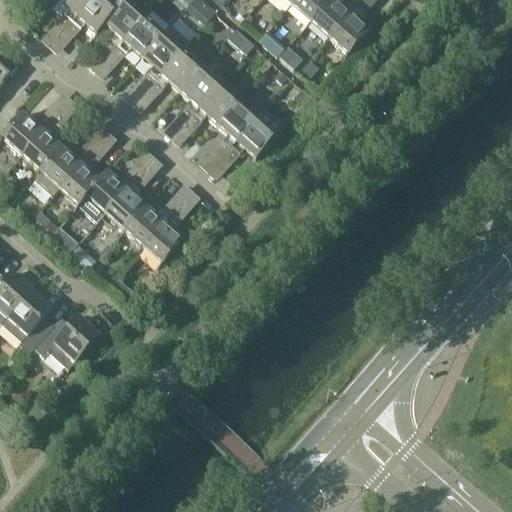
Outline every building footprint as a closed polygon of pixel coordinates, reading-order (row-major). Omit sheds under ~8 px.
[(55,29),(63,37),(95,0),(60,0),(57,4),(68,14),(55,29)] [(99,0),(95,0),(63,37),(71,43),(84,29),(95,38),(102,30),(116,15),(99,0)] [(198,4),(193,0),(173,0),(189,14),(198,4)] [(281,0),(291,9),(298,0),(281,0)] [(298,0),(291,9),(310,26),(331,2),(328,0),(298,0)] [(352,0),(342,12),(331,2),(310,26),(329,43),(363,4),(358,0),(352,0)] [(380,0),(358,0),(371,11),(380,0)] [(217,21),(198,4),(189,14),(208,31),(217,21)] [(363,4),(329,43),(348,60),(369,36),(358,26),(371,11),(363,4)] [(124,6),(116,15),(102,30),(113,39),(100,54),(108,61),(109,62),(143,23),(124,6)] [(143,23),(109,62),(116,68),(129,53),(141,64),(162,39),(143,23)] [(57,58),(71,43),(63,37),(55,29),(41,44),(57,58)] [(147,95),(181,56),(189,47),(170,31),(162,39),(141,64),(151,73),(138,87),(147,95)] [(253,50),(235,33),(227,42),(245,58),(253,50)] [(285,51),(267,35),(258,45),(276,61),(285,51)] [(293,73),(301,64),(287,51),(279,60),(293,73)] [(102,83),(116,68),(109,62),(108,61),(100,54),(86,69),(102,83)] [(0,55),(0,90),(7,83),(18,71),(0,55)] [(181,56),(147,95),(154,102),(167,87),(179,97),(200,73),(181,56)] [(308,84),(318,73),(309,65),(299,76),(308,84)] [(200,73),(179,97),(189,107),(176,121),(185,129),(219,90),(200,73)] [(140,117),(154,102),(147,95),(138,87),(124,103),(140,117)] [(219,90),(185,129),(193,136),(206,121),(217,131),(238,106),(219,90)] [(63,96),(46,115),(55,122),(63,130),(80,111),(63,96)] [(302,115),(311,106),(301,97),(292,106),(302,115)] [(238,106),(217,131),(227,140),(214,155),(223,163),(257,123),(238,106)] [(22,119),(6,137),(1,143),(21,160),(55,122),(46,115),(34,129),(22,119)] [(179,151),(193,136),(185,129),(176,121),(162,136),(179,151)] [(55,122),(21,160),(40,177),(61,153),(50,144),(63,130),(55,122)] [(257,123),(223,163),(230,169),(243,155),(255,165),(277,140),(257,123)] [(102,130),(85,149),(93,155),(101,163),(118,145),(102,130)] [(72,163),(61,153),(40,177),(32,185),(51,202),(59,194),(93,155),(85,149),(72,163)] [(93,155),(59,194),(77,211),(98,187),(88,178),(101,163),(93,155)] [(147,155),(130,174),(138,181),(146,188),(163,169),(147,155)] [(216,185),(230,169),(223,163),(214,155),(200,170),(216,185)] [(99,188),(98,187),(77,211),(78,211),(86,203),(104,219),(138,181),(130,174),(117,188),(107,179),(99,188)] [(138,181),(104,219),(123,236),(144,212),(133,203),(146,188),(138,181)] [(0,194),(7,201),(15,192),(4,182),(0,187),(0,194)] [(186,189),(169,208),(176,214),(184,222),(201,203),(186,189)] [(155,222),(144,212),(123,236),(141,253),(176,214),(169,208),(155,222)] [(39,232),(48,222),(38,213),(28,224),(39,232)] [(176,214),(141,253),(161,270),(182,246),(171,237),(184,222),(176,214)] [(80,246),(90,237),(74,219),(64,228),(80,246)] [(47,239),(56,229),(48,222),(40,232),(47,239)] [(67,255),(76,244),(58,228),(49,239),(67,255)] [(86,274),(95,263),(77,247),(67,258),(86,274)] [(103,284),(109,289),(113,283),(107,278),(103,284)] [(5,285),(0,280),(0,328),(1,329),(2,330),(31,297),(10,279),(5,285)] [(31,297),(2,330),(22,348),(19,351),(25,356),(22,359),(14,368),(18,371),(60,323),(59,322),(54,328),(45,321),(51,315),(31,297)] [(78,324),(71,332),(60,323),(18,371),(23,377),(31,369),(27,366),(37,356),(44,363),(48,358),(68,376),(98,342),(78,324)]
